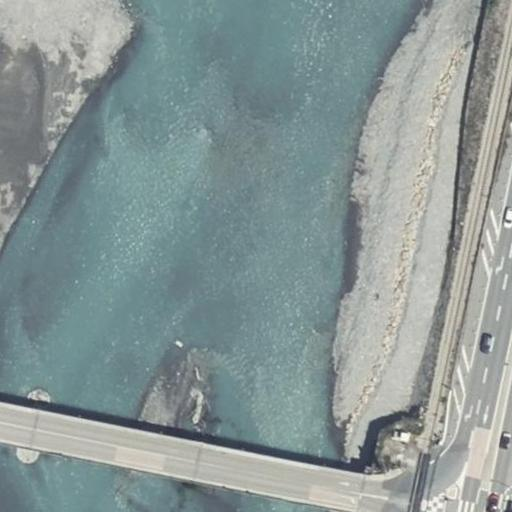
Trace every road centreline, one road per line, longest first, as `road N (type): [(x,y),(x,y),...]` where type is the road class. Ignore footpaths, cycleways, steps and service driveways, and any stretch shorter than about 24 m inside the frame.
road 1 (primary): [(378,495),(0,418)]
road 2 (primary): [(511,263),(483,411)]
road 3 (primary): [(483,411),(436,475),(378,495)]
